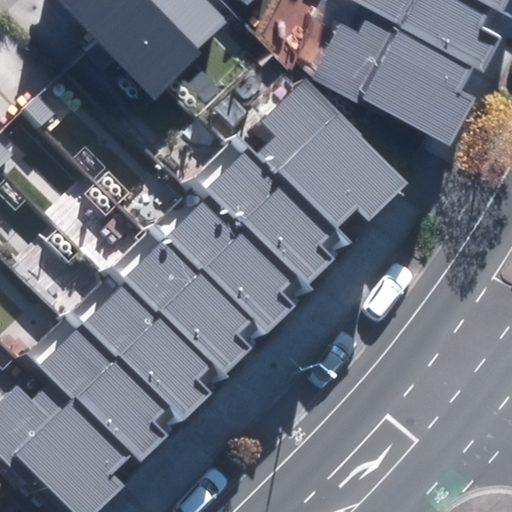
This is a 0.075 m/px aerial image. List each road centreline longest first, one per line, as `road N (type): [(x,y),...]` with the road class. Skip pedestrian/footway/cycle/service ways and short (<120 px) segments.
road 1 (tertiary): [(268,511),(400,368)]
road 2 (tertiary): [(400,368),(511,209)]
road 3 (tertiary): [(463,416),(376,511)]
